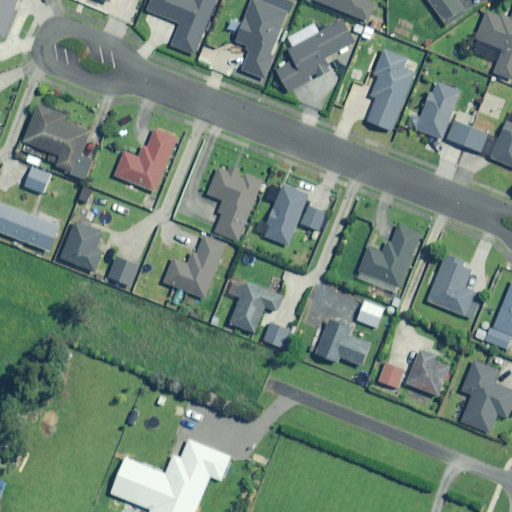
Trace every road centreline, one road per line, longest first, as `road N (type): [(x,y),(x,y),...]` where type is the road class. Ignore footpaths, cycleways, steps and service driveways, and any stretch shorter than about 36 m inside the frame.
road 1 (residential): [(511,223),(150,83)]
road 2 (residential): [(265,381),(511,481)]
road 3 (residential): [(150,83),(103,85),(55,69),(45,55),(44,40),(71,28),(137,62)]
